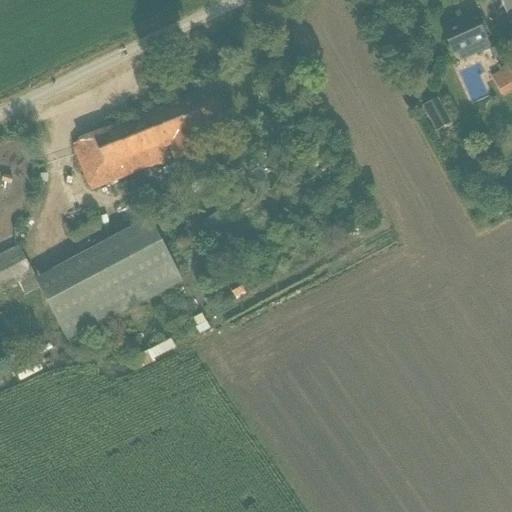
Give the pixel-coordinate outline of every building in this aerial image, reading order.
[(511,0),(498,0),(507,19),(508,19),(511,26),(511,0)] [(441,29),(454,56),(457,55),(461,64),(491,50),(493,56),(508,51),(504,39),(488,45),(476,19),(463,25),(461,20),(441,29)] [(511,65),(491,77),(499,92),(511,84),(511,65)] [(73,145),(80,164),(91,190),(197,149),(192,135),(226,122),(221,108),(213,90),(73,145)] [(437,133),(452,124),(437,99),(422,108),(437,133)] [(263,128),(267,140),(288,131),(284,120),(263,128)] [(122,235),(64,267),(96,329),(155,298),(122,235)] [(5,255),(0,257),(0,292),(19,283),(5,255)] [(15,373),(20,383),(42,372),(36,361),(15,373)]
